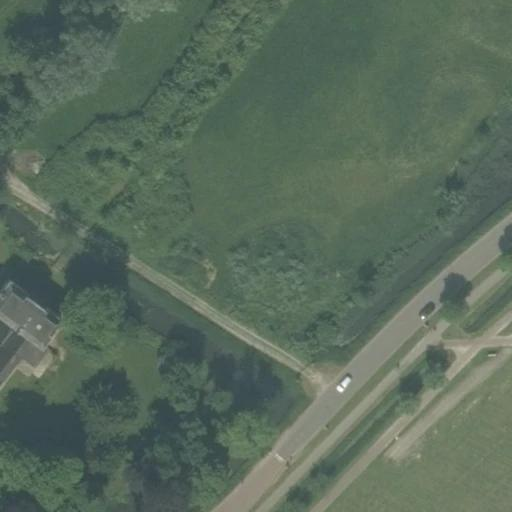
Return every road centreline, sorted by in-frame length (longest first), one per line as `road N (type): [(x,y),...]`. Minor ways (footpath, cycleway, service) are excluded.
road 1 (tertiary): [(228,511),(457,272),(511,227)]
road 2 (track): [(252,0),(97,209),(61,216),(0,181)]
road 3 (track): [(338,393),(104,243)]
